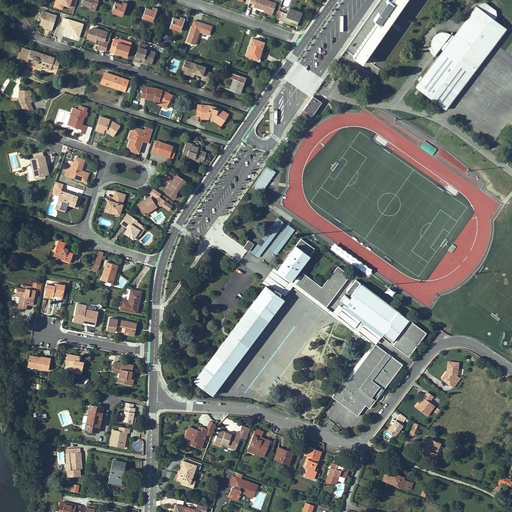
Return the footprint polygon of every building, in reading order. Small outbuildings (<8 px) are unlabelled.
[(83,0),(82,2),(91,5),(90,8),(90,9),(95,11),(99,0),(83,0)] [(256,0),(255,4),(258,6),(258,8),(265,10),(273,13),(276,4),(268,1),(266,0),(256,0)] [(393,0),(392,1),(390,0),(387,0),(374,20),(377,23),(354,56),(354,57),(363,63),(365,59),(406,0),(393,0)] [(116,2),(113,11),(121,14),(122,11),(124,11),(127,3),(124,2),(123,2),(122,4),(116,2)] [(442,51),(416,87),(446,110),(507,28),(476,6),(448,43),(446,41),(450,35),(449,34),(447,34),(445,33),(443,33),(441,33),(439,33),(437,34),(435,35),(433,37),(432,38),(431,40),(431,42),(430,44),(430,46),(430,48),(429,49),(429,51),(430,52),(431,54),(432,55),(433,56),(434,54),(435,55),(440,49),(442,51)] [(146,8),(143,17),(151,20),(153,16),(155,17),(158,9),(153,7),(152,10),(146,8)] [(282,12),(280,20),(297,26),(299,20),(297,19),(300,12),(289,8),(287,13),(282,12)] [(57,15),(43,11),(41,17),(42,17),(40,24),(43,26),(48,27),(48,29),(52,30),(57,15)] [(83,24),(64,17),(61,25),(66,26),(67,26),(66,28),(65,28),(64,32),(79,37),(83,24)] [(174,17),(170,26),(179,30),(181,25),(182,26),(185,18),(181,17),(180,19),(174,17)] [(106,50),(112,33),(95,28),(91,30),(89,36),(97,38),(97,40),(100,41),(98,48),(106,50)] [(122,54),(127,56),(132,42),(128,41),(127,44),(118,41),(119,39),(113,37),(109,50),(120,54),(121,53),(122,53),(122,54)] [(265,42),(261,41),(252,38),(246,56),(258,60),(265,42)] [(141,59),(141,57),(144,58),(143,60),(149,61),(152,63),(155,54),(150,52),(151,50),(145,48),(146,44),(140,42),(134,61),(139,63),(141,59)] [(23,47),(21,53),(23,53),(21,59),(28,62),(26,66),(35,69),(35,67),(42,69),(43,66),(51,69),(52,67),(58,69),(60,62),(57,61),(58,58),(23,47)] [(380,68),(388,54),(379,49),(372,59),(370,58),(368,62),(371,64),(372,63),(380,68)] [(187,60),(183,73),(195,77),(196,74),(204,76),(203,79),(210,81),(213,72),(206,70),(206,67),(187,60)] [(107,84),(108,84),(108,85),(109,86),(125,91),(126,87),(129,80),(105,72),(101,83),(107,85),(107,84)] [(244,82),(240,81),(233,78),(232,84),(230,89),(240,93),(242,86),(244,82)] [(141,97),(146,98),(154,100),(155,98),(159,100),(159,101),(168,106),(173,96),(163,91),(159,89),(143,86),(141,97)] [(3,93),(0,91),(0,90),(0,94),(2,95),(11,100),(3,93)] [(20,101),(23,108),(24,107),(21,100),(21,97),(25,97),(25,94),(27,94),(27,93),(29,94),(29,99),(30,102),(32,101),(31,98),(31,91),(19,90),(20,101)] [(21,100),(24,107),(28,116),(35,113),(30,102),(29,99),(29,94),(27,93),(27,94),(25,94),(25,97),(21,97),(21,100)] [(311,98),(303,110),(312,116),(321,102),(318,100),(317,99),(316,101),(311,98)] [(213,108),(211,106),(198,105),(197,115),(201,116),(209,117),(210,117),(210,118),(211,119),(212,120),(213,119),(214,119),(215,118),(216,119),(223,123),(229,115),(220,109),(218,110),(213,108)] [(88,108),(82,106),(81,110),(79,109),(76,108),(74,115),(72,114),(70,120),(72,121),(70,125),(82,129),(81,133),(86,134),(90,122),(84,120),(85,116),(87,116),(88,112),(87,112),(88,108)] [(312,116),(303,110),(301,113),(310,119),(312,116)] [(111,119),(101,116),(96,130),(104,133),(105,131),(107,132),(108,129),(111,130),(116,134),(121,126),(115,122),(110,121),(111,119)] [(130,139),(128,147),(131,148),(130,151),(139,154),(141,146),(138,140),(141,138),(142,141),(148,143),(152,129),(146,127),(145,130),(134,127),(133,130),(131,132),(128,139),(130,139)] [(170,145),(157,141),(153,153),(157,154),(158,153),(162,154),(162,153),(165,154),(165,155),(171,157),(173,149),(168,148),(170,145)] [(191,144),(186,142),(183,154),(187,155),(200,159),(200,161),(202,162),(203,160),(204,160),(207,152),(202,151),(198,150),(199,147),(194,146),(191,145),(191,144)] [(177,147),(170,145),(168,148),(173,149),(171,157),(174,158),(177,147)] [(35,159),(31,160),(36,178),(37,178),(45,175),(47,175),(44,166),(47,165),(45,157),(44,157),(35,159)] [(66,175),(87,182),(90,173),(82,170),(80,169),(81,168),(83,169),(86,160),(77,157),(75,161),(73,168),(69,167),(66,175)] [(252,188),(260,194),(276,173),(267,166),(252,188)] [(165,174),(160,182),(165,185),(166,184),(169,186),(170,187),(169,188),(167,187),(165,191),(174,198),(177,194),(176,194),(179,189),(182,185),(183,185),(186,181),(176,175),(173,179),(174,180),(173,182),(172,181),(169,179),(170,178),(165,174)] [(53,194),(60,196),(58,205),(62,206),(62,207),(67,209),(68,206),(69,204),(71,205),(79,207),(82,197),(62,191),(64,184),(57,181),(53,194)] [(111,200),(110,203),(109,203),(107,210),(121,214),(124,204),(123,204),(126,195),(117,192),(114,201),(111,200)] [(161,203),(162,203),(164,204),(162,205),(170,210),(171,208),(170,205),(171,204),(173,201),(167,197),(165,201),(164,200),(159,196),(158,197),(161,203)] [(139,206),(145,214),(149,211),(149,210),(150,209),(152,208),(153,208),(154,208),(157,206),(152,198),(152,197),(147,200),(146,201),(145,201),(144,200),(143,201),(142,202),(142,203),(139,206)] [(161,205),(162,203),(161,203),(158,197),(152,198),(157,206),(161,205)] [(133,218),(132,217),(133,216),(128,213),(122,221),(128,225),(129,228),(126,232),(129,235),(131,234),(131,236),(134,238),(136,238),(138,234),(139,235),(141,231),(141,229),(143,225),(138,221),(139,220),(134,217),(133,218)] [(281,220),(278,217),(251,252),(254,254),(281,220)] [(285,222),(282,220),(255,255),(258,257),(285,222)] [(291,227),(288,224),(262,260),(265,262),(291,227)] [(295,230),(292,227),(266,263),(269,265),(295,230)] [(301,239),(278,270),(276,273),(282,278),(284,275),(288,277),(291,280),(302,266),(310,255),(314,249),(301,239)] [(249,240),(244,247),(244,248),(249,251),(254,244),(249,240)] [(58,243),(54,254),(58,256),(63,257),(62,260),(69,262),(72,255),(66,253),(67,251),(68,249),(64,247),(64,245),(58,243)] [(366,275),(369,273),(370,270),(369,269),(368,269),(366,267),(364,266),(362,265),(360,264),(359,262),(357,261),(356,260),(354,258),(352,258),(350,257),(349,255),(347,255),(345,253),(344,252),(342,251),(340,250),(339,248),(338,248),(335,246),(334,244),(333,244),(332,246),(330,246),(330,247),(330,248),(329,250),(330,251),(332,251),(333,252),(335,254),(337,255),(338,256),(340,258),(342,259),(344,260),(345,261),(347,262),(348,263),(350,265),(352,266),(354,266),(355,268),(356,269),(358,270),(360,272),(362,272),(364,274),(365,275),(366,275)] [(106,261),(101,280),(113,283),(118,265),(106,261)] [(350,275),(337,266),(322,287),(303,274),(295,284),(326,307),(350,275)] [(291,280),(288,277),(284,275),(282,278),(276,273),(266,285),(274,291),(276,293),(280,296),(289,284),(291,281),(292,280),(291,280)] [(345,295),(340,301),(359,315),(389,337),(387,340),(391,343),(397,335),(399,337),(393,345),(409,356),(426,332),(360,283),(356,279),(346,292),(351,296),(352,296),(350,299),(345,295)] [(333,313),(291,281),(289,284),(331,315),(333,313)] [(26,309),(27,304),(29,305),(33,305),(36,290),(41,291),(42,283),(34,282),(33,289),(26,288),(26,289),(24,288),(24,289),(17,288),(16,293),(19,294),(22,294),(21,303),(19,303),(18,307),(26,309)] [(65,285),(56,283),(55,286),(54,285),(47,284),(45,295),(53,297),(54,296),(54,294),(63,296),(65,285)] [(284,299),(280,296),(276,293),(274,291),(266,285),(194,381),(212,394),(284,299)] [(388,285),(384,289),(391,294),(395,289),(388,285)] [(131,289),(129,300),(130,300),(130,301),(128,301),(124,300),(122,300),(120,310),(137,313),(142,291),(131,289)] [(336,309),(334,312),(336,314),(337,314),(337,315),(337,314),(339,311),(353,322),(359,315),(340,301),(335,308),(336,309)] [(73,321),(83,323),(83,322),(84,319),(86,309),(87,305),(77,303),(73,321)] [(86,309),(84,319),(96,322),(98,312),(93,311),(86,309)] [(334,312),(333,313),(331,315),(334,317),(371,345),(373,342),(337,314),(337,315),(337,314),(336,314),(334,312)] [(136,328),(136,323),(110,318),(107,330),(115,332),(115,331),(116,325),(126,327),(125,333),(134,335),(135,330),(134,330),(134,327),(136,328)] [(371,345),(346,377),(349,379),(374,346),(376,344),(373,342),(371,345)] [(386,352),(376,344),(374,346),(385,355),(386,352)] [(385,355),(374,346),(349,379),(346,377),(332,396),(358,415),(366,404),(370,408),(403,364),(386,352),(385,355)] [(67,354),(65,364),(73,366),(72,372),(81,374),(84,362),(79,361),(77,360),(78,356),(67,354)] [(38,359),(38,358),(30,357),(28,366),(48,370),(51,358),(41,356),(41,357),(40,359),(38,359)] [(119,369),(121,370),(120,372),(118,382),(130,384),(132,371),(134,365),(115,361),(113,368),(119,369)] [(455,362),(445,363),(446,371),(448,371),(448,373),(445,377),(451,382),(450,384),(453,387),(460,377),(457,375),(455,362)] [(448,371),(446,371),(442,378),(450,384),(451,382),(445,377),(448,373),(448,371)] [(438,397),(427,389),(422,395),(424,396),(420,401),(419,400),(415,404),(428,414),(435,404),(432,402),(434,400),(435,401),(438,397)] [(132,423),(133,417),(135,408),(133,408),(134,404),(126,402),(122,421),(132,423)] [(90,405),(86,424),(89,425),(88,430),(99,432),(104,407),(90,405)] [(404,420),(399,416),(388,431),(395,436),(403,425),(401,424),(404,420)] [(418,424),(414,422),(410,434),(413,435),(418,424)] [(213,431),(216,424),(212,423),(212,424),(209,423),(207,429),(208,430),(206,436),(207,436),(209,431),(211,431),(213,431)] [(124,448),(126,439),(122,438),(123,431),(127,432),(129,433),(129,429),(120,427),(119,431),(113,429),(109,445),(124,448)] [(189,427),(187,432),(189,433),(187,438),(192,439),(194,440),(192,445),(201,449),(206,436),(208,430),(207,429),(203,428),(201,432),(198,430),(189,427)] [(255,429),(248,449),(265,455),(269,443),(260,440),(261,437),(263,432),(255,429)] [(221,443),(228,445),(228,444),(237,447),(240,438),(241,438),(243,434),(236,432),(235,436),(219,430),(214,444),(220,446),(221,443)] [(440,442),(428,437),(427,442),(429,443),(424,454),(434,458),(436,452),(440,442)] [(278,447),(274,459),(283,463),(284,460),(289,462),(293,452),(289,451),(286,450),(278,447)] [(309,469),(307,473),(315,476),(317,471),(314,470),(317,463),(315,462),(317,459),(318,460),(321,452),(308,447),(305,455),(312,457),(311,461),(307,459),(304,467),(307,468),(309,469)] [(80,448),(66,449),(66,453),(70,453),(71,469),(67,470),(67,476),(80,475),(79,469),(82,469),(80,448)] [(264,457),(265,455),(248,449),(247,451),(264,457)] [(335,469),(334,471),(330,469),(326,481),(336,484),(339,476),(345,478),(351,461),(342,458),(339,465),(337,464),(335,469)] [(126,462),(113,460),(108,481),(113,482),(121,484),(124,470),(125,470),(126,462)] [(188,463),(196,465),(194,469),(199,471),(201,464),(189,460),(188,463)] [(194,469),(196,465),(188,463),(183,461),(177,479),(182,481),(189,484),(191,480),(194,469)] [(391,478),(390,481),(392,484),(394,482),(399,484),(400,487),(409,490),(411,489),(413,484),(412,482),(408,481),(405,483),(402,477),(397,475),(394,477),(391,478)] [(232,476),(230,483),(237,485),(236,488),(233,486),(231,487),(228,497),(238,500),(240,494),(241,491),(239,490),(240,487),(246,489),(245,492),(244,494),(248,495),(248,496),(253,498),(257,485),(243,480),(243,482),(240,480),(240,479),(232,476)] [(511,480),(505,477),(502,483),(508,485),(511,480)] [(72,483),(70,490),(78,492),(80,485),(72,483)] [(61,502),(59,511),(58,511),(79,511),(81,506),(61,502)] [(305,503),(303,511),(306,511),(310,511),(313,506),(305,503)]
